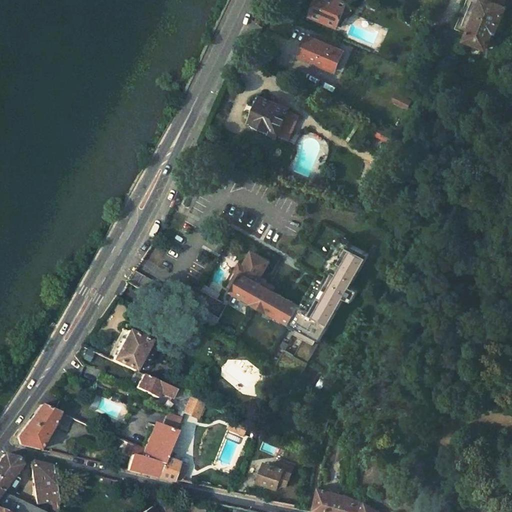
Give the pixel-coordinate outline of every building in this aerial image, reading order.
[(342,0),(317,0),(311,16),(336,27),(347,2),(342,0)] [(481,0),(465,40),(486,49),(493,33),(495,34),(507,5),(505,5),(507,0),(481,0)] [(307,47),(303,57),(335,70),(343,52),(308,38),(305,46),(307,47)] [(391,103),(408,109),(412,98),(394,92),(391,103)] [(262,97),(250,122),(277,135),(278,134),(289,139),(300,115),(289,110),(262,97)] [(376,136),(395,145),(399,136),(380,126),(376,136)] [(241,274),(232,290),(292,324),(290,328),(298,333),(300,329),(321,342),(371,257),(349,244),(312,308),(304,303),(301,308),(278,295),(282,289),(261,278),(270,261),(252,251),(245,265),(241,263),(236,271),(241,274)] [(147,293),(150,287),(139,281),(135,287),(147,293)] [(184,316),(167,306),(162,315),(168,318),(169,316),(181,323),(184,316)] [(134,371),(148,341),(126,330),(111,362),(134,372),(134,371)] [(276,366),(298,379),(308,362),(285,350),(276,366)] [(143,375),(137,388),(158,397),(159,393),(170,398),(174,390),(143,375)] [(187,404),(183,413),(198,419),(205,404),(190,397),(187,404)] [(187,404),(179,401),(175,411),(183,415),(183,413),(187,404)] [(162,411),(164,406),(156,403),(154,409),(162,411)] [(19,444),(40,449),(54,424),(67,429),(72,417),(59,412),(40,404),(32,415),(17,437),(19,444)] [(168,413),(163,426),(176,431),(181,418),(168,413)] [(165,457),(176,431),(163,426),(155,423),(144,448),(141,458),(163,463),(165,457)] [(144,448),(128,441),(125,453),(131,455),(141,458),(144,448)] [(44,511),(4,492),(22,465),(17,458),(3,455),(0,458),(0,511),(44,511)] [(157,477),(163,463),(141,458),(131,455),(127,470),(157,477)] [(173,481),(175,480),(180,463),(165,457),(163,463),(157,477),(173,481)] [(32,461),(30,463),(36,504),(57,500),(52,466),(32,461)] [(175,480),(184,482),(188,466),(180,463),(175,480)] [(285,470),(266,463),(259,480),(278,488),(280,483),(287,486),(292,474),(284,472),(285,470)] [(62,476),(64,469),(57,467),(55,473),(62,476)] [(102,477),(100,484),(108,486),(109,479),(102,477)] [(380,511),(366,501),(365,502),(346,493),(320,486),(316,510),(323,511),(380,511)]
